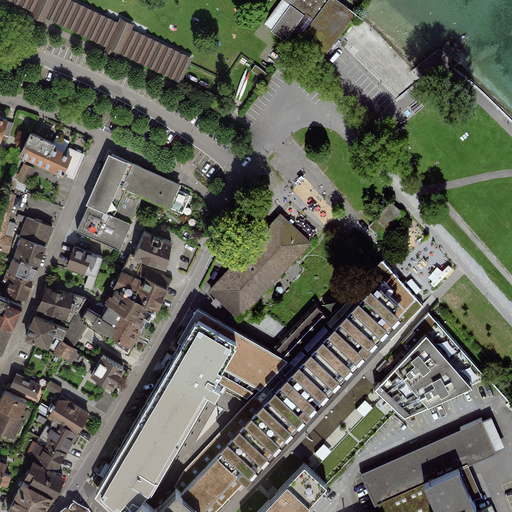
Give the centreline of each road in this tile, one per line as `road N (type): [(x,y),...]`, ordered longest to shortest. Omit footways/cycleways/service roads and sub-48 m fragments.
road 1 (residential): [(55,511),(191,291),(227,213)]
road 2 (residential): [(232,169),(122,93),(50,61),(0,60)]
road 3 (residential): [(101,136),(0,372)]
road 4 (residential): [(227,213),(185,178),(101,136)]
